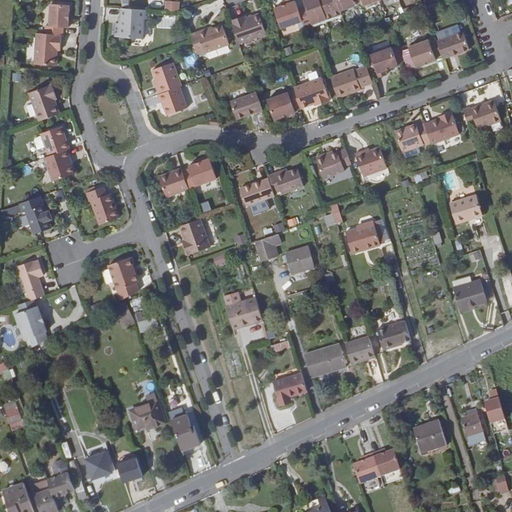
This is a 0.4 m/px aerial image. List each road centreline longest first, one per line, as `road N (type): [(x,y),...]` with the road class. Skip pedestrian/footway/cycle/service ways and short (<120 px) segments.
road 1 (residential): [(490,34),(501,65),(282,145),(194,134),(143,149)]
road 2 (residential): [(126,163),(231,471)]
road 3 (residential): [(231,471),(511,334)]
road 4 (unknown): [(478,511),(433,370)]
road 5 (residential): [(87,68),(73,95),(87,143),(98,157),(126,163)]
